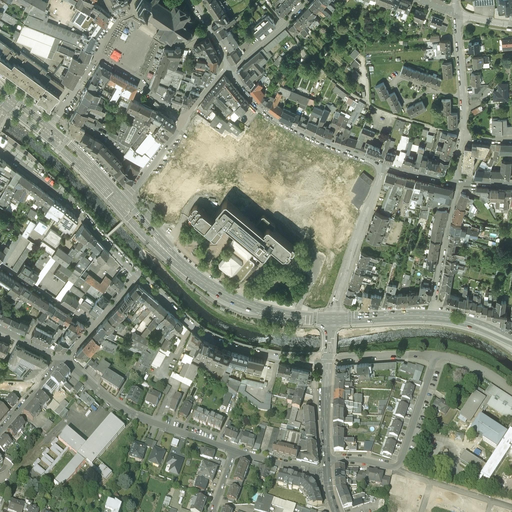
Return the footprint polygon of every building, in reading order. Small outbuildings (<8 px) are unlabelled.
[(47,3),(41,0),(28,0),(33,2),(45,9),(48,3),(47,3)] [(75,6),(64,0),(49,0),(47,3),(48,3),(45,9),(71,22),(72,19),(77,7),(75,6)] [(94,2),(88,0),(78,0),(75,6),(83,10),(89,14),(91,11),(91,10),(82,5),(83,2),(92,6),(91,7),(91,8),(92,9),(95,10),(97,11),(108,18),(109,15),(107,12),(100,6),(94,2)] [(104,0),(106,3),(110,11),(115,9),(122,6),(122,7),(130,4),(127,0),(104,0)] [(136,0),(135,3),(138,5),(136,8),(136,9),(137,9),(139,11),(138,13),(140,14),(140,15),(139,14),(139,15),(139,16),(140,16),(144,19),(145,19),(146,20),(146,19),(145,18),(147,16),(151,19),(150,20),(151,20),(152,19),(156,22),(155,23),(156,23),(157,22),(161,25),(160,25),(158,24),(156,27),(158,28),(158,29),(157,28),(157,29),(158,30),(157,30),(158,30),(157,31),(158,31),(161,33),(160,34),(161,34),(167,38),(167,39),(168,39),(167,38),(168,37),(171,39),(170,40),(171,40),(172,39),(175,39),(175,40),(176,40),(176,39),(177,37),(181,40),(185,35),(185,34),(187,36),(188,37),(188,36),(191,35),(192,36),(192,35),(193,32),(194,32),(193,31),(193,29),(194,28),(193,28),(192,28),(190,27),(191,26),(194,21),(190,18),(191,16),(192,16),(192,15),(191,15),(190,13),(190,12),(189,12),(190,11),(189,11),(189,12),(186,10),(186,9),(187,9),(187,8),(186,8),(181,4),(180,3),(180,4),(179,5),(176,3),(177,3),(176,2),(175,3),(174,2),(174,3),(175,4),(174,4),(172,3),(170,6),(172,7),(172,8),(168,5),(168,4),(167,5),(163,2),(163,1),(162,2),(159,0),(136,0)] [(217,0),(210,0),(206,3),(211,11),(222,3),(220,0),(217,0)] [(287,0),(284,0),(283,2),(282,3),(289,9),(293,5),(287,0)] [(327,3),(323,0),(314,0),(313,1),(321,8),(322,9),(324,6),(327,3)] [(323,0),(327,3),(335,10),(337,8),(331,2),(330,2),(329,1),(329,0),(323,0)] [(411,3),(404,0),(400,0),(397,7),(396,12),(402,14),(400,20),(404,22),(407,12),(408,12),(410,7),(410,6),(411,3)] [(497,0),(498,8),(498,14),(506,14),(509,14),(509,13),(511,13),(511,0),(497,0)] [(313,1),(309,6),(316,13),(319,10),(321,8),(313,1)] [(222,3),(211,11),(216,18),(225,12),(223,9),(224,8),(224,6),(222,3)] [(282,3),(281,4),(278,8),(277,7),(276,9),(277,10),(283,16),(284,14),(285,14),(289,9),(282,3)] [(316,13),(309,6),(303,12),(317,25),(320,21),(314,16),(316,13)] [(332,13),(326,7),(325,8),(324,6),(322,9),(326,12),(330,16),(332,13)] [(77,7),(72,19),(77,22),(81,14),(83,10),(77,7)] [(0,8),(0,14),(7,18),(6,20),(13,24),(17,18),(0,8)] [(89,14),(83,10),(81,14),(95,23),(97,19),(89,14)] [(426,14),(415,10),(412,18),(415,19),(414,20),(422,24),(426,14)] [(108,18),(97,11),(96,12),(94,15),(94,14),(94,13),(91,11),(89,14),(97,19),(106,25),(108,18)] [(216,18),(218,21),(212,25),(215,31),(223,25),(230,20),(225,12),(216,18)] [(317,25),(303,12),(299,17),(297,18),(305,25),(308,22),(314,28),(317,25)] [(268,15),(267,15),(252,28),(253,28),(252,29),(257,35),(258,34),(261,38),(267,32),(269,30),(270,30),(276,25),(273,21),(274,20),(269,15),(268,15)] [(230,20),(223,25),(225,28),(226,27),(227,28),(238,20),(235,16),(230,20)] [(443,21),(433,17),(430,23),(431,24),(430,26),(435,28),(436,26),(440,27),(441,24),(443,21)] [(305,25),(297,18),(294,22),(299,29),(305,35),(308,33),(303,28),(305,25)] [(77,22),(72,19),(71,22),(81,28),(82,27),(79,24),(77,22)] [(106,25),(97,19),(95,23),(90,32),(95,35),(98,37),(106,25)] [(58,26),(54,24),(53,24),(49,22),(44,20),(40,30),(60,38),(68,41),(81,46),(86,34),(83,33),(82,35),(81,35),(77,33),(72,31),(68,30),(68,29),(67,29),(67,30),(63,28),(63,27),(63,28),(58,26)] [(299,29),(294,22),(288,27),(294,33),(299,29)] [(40,30),(23,23),(20,31),(17,37),(16,39),(16,40),(33,46),(31,50),(52,58),(56,48),(56,47),(60,38),(40,30)] [(223,25),(215,31),(220,38),(222,36),(228,32),(225,28),(223,25)] [(11,34),(1,28),(0,27),(0,31),(9,36),(11,34)] [(286,29),(260,51),(267,59),(271,56),(267,52),(289,33),(286,29)] [(228,32),(222,36),(231,49),(239,44),(235,37),(233,34),(230,31),(228,32)] [(89,35),(86,34),(81,46),(92,50),(98,37),(95,35),(89,35)] [(208,37),(195,45),(193,55),(207,58),(218,57),(216,53),(214,49),(212,44),(209,38),(208,37)] [(68,41),(60,38),(56,47),(56,48),(66,52),(70,53),(87,59),(88,60),(92,50),(81,46),(80,49),(77,48),(78,47),(72,45),(71,48),(65,46),(66,43),(67,43),(68,41)] [(248,38),(239,45),(242,48),(245,45),(246,47),(249,44),(248,43),(250,41),(248,38)] [(511,39),(502,40),(503,49),(511,48),(511,39)] [(449,40),(439,41),(440,43),(432,44),(433,46),(433,49),(441,49),(450,48),(449,40)] [(479,42),(472,43),(469,43),(469,52),(479,51),(479,42)] [(46,70),(20,51),(19,53),(5,43),(0,50),(0,71),(35,97),(50,77),(45,73),(46,70)] [(181,49),(166,48),(156,71),(172,78),(176,69),(181,57),(181,49)] [(235,48),(227,54),(232,63),(241,56),(240,55),(235,48)] [(450,48),(441,49),(441,51),(439,52),(439,56),(439,57),(442,56),(442,57),(451,56),(450,48)] [(114,49),(110,57),(117,60),(121,53),(114,49)] [(355,49),(350,54),(355,59),(360,53),(355,49)] [(260,51),(238,69),(238,71),(244,80),(250,75),(246,69),(253,64),(257,69),(260,73),(263,69),(265,67),(262,64),(267,59),(260,51)] [(87,59),(70,53),(66,52),(62,64),(80,71),(87,59)] [(280,54),(274,61),(278,65),(284,58),(280,54)] [(479,57),(473,58),(473,62),(474,68),(481,67),(481,63),(489,63),(489,60),(489,57),(484,57),(480,57),(479,57)] [(219,58),(209,58),(209,62),(208,65),(210,65),(218,69),(220,63),(220,60),(219,58)] [(304,64),(293,58),(292,59),(290,63),(301,69),(304,64)] [(355,60),(350,65),(355,70),(360,64),(355,60)] [(62,64),(60,63),(53,73),(72,87),(80,71),(62,64)] [(218,69),(210,65),(208,65),(207,65),(197,63),(197,66),(206,67),(207,67),(206,70),(215,73),(218,69)] [(451,63),(442,63),(443,77),(452,77),(451,63)] [(99,64),(98,66),(97,67),(90,80),(96,83),(98,79),(102,82),(102,81),(102,80),(105,81),(111,71),(102,66),(102,65),(100,64),(99,64)] [(416,71),(403,66),(400,74),(412,79),(413,78),(416,71)] [(176,69),(172,78),(169,85),(172,86),(171,88),(175,89),(177,89),(177,88),(178,88),(182,78),(184,72),(176,69)] [(215,73),(206,70),(204,73),(203,72),(203,71),(195,69),(194,72),(212,78),(215,73)] [(361,75),(355,70),(352,74),(357,79),(361,75)] [(429,75),(416,70),(416,71),(413,78),(425,83),(426,82),(429,75)] [(111,71),(105,81),(104,83),(105,85),(107,86),(108,84),(110,81),(111,82),(115,74),(111,71)] [(172,78),(156,71),(151,85),(165,94),(169,85),(172,78)] [(194,72),(193,72),(191,78),(196,80),(199,81),(198,81),(205,83),(205,84),(207,85),(208,82),(212,78),(194,72)] [(479,73),(471,74),(472,85),(480,85),(479,73)] [(126,80),(115,74),(111,82),(110,81),(108,84),(114,88),(111,93),(116,96),(122,86),(126,80)] [(224,74),(212,89),(217,93),(223,88),(224,87),(230,81),(224,74)] [(442,79),(429,74),(429,75),(426,82),(438,88),(442,79)] [(244,80),(243,81),(246,85),(247,84),(252,79),(253,78),(250,75),(244,80)] [(50,77),(35,97),(49,107),(64,87),(50,77)] [(252,79),(247,84),(246,85),(248,88),(254,82),(252,79)] [(96,83),(90,80),(87,87),(99,93),(101,88),(102,86),(99,85),(99,86),(95,84),(96,83)] [(136,85),(126,80),(122,86),(116,96),(120,98),(124,92),(123,91),(124,88),(127,89),(126,93),(132,95),(136,85)] [(193,83),(188,81),(188,84),(186,88),(182,103),(188,105),(191,104),(199,93),(191,90),(193,83)] [(230,81),(224,87),(227,90),(230,93),(236,87),(230,81)] [(259,82),(251,91),(260,102),(263,96),(261,93),(262,91),(259,88),(262,85),(259,82)] [(383,82),(375,86),(381,98),(386,96),(394,110),(402,106),(394,91),(390,93),(383,82)] [(172,86),(169,85),(165,94),(164,96),(171,99),(175,89),(171,88),(172,86)] [(275,97),(274,101),(273,100),(273,101),(277,104),(282,92),(287,94),(285,97),(287,98),(288,98),(289,95),(291,89),(281,85),(278,90),(275,97)] [(347,93),(335,85),(333,89),(344,98),(347,93)] [(480,85),(472,85),(473,94),(481,93),(488,85),(480,86),(480,85)] [(507,85),(498,85),(498,89),(498,90),(497,90),(497,91),(497,94),(493,94),(494,99),(499,98),(499,100),(507,100),(507,93),(508,93),(507,85)] [(99,93),(87,87),(84,92),(96,99),(97,96),(99,93)] [(177,89),(175,89),(171,99),(182,103),(186,88),(182,87),(180,95),(178,95),(180,90),(177,89)] [(236,87),(230,93),(235,99),(241,94),(236,87)] [(263,96),(260,102),(264,106),(268,99),(266,98),(270,90),(267,88),(263,96)] [(212,89),(204,99),(211,105),(215,101),(213,99),(214,98),(225,108),(228,105),(217,93),(212,89)] [(310,97),(291,89),(289,95),(301,101),(299,106),(303,108),(305,109),(310,97)] [(111,93),(106,90),(104,96),(113,100),(116,96),(111,93)] [(96,99),(84,92),(81,98),(89,102),(91,104),(101,108),(103,104),(102,104),(101,105),(97,103),(96,103),(94,103),(96,99)] [(245,98),(241,94),(235,99),(230,93),(227,95),(230,98),(227,99),(225,101),(226,103),(229,101),(231,103),(233,102),(236,106),(245,98)] [(275,97),(270,95),(268,99),(264,106),(268,109),(273,101),(273,100),(274,101),(275,97)] [(120,98),(116,96),(113,100),(124,106),(127,102),(120,98)] [(139,101),(130,97),(126,107),(134,111),(136,108),(139,101)] [(89,102),(81,98),(76,108),(88,115),(89,115),(91,117),(96,119),(100,121),(104,110),(102,109),(101,108),(91,104),(89,102)] [(245,98),(233,110),(230,113),(231,115),(236,109),(241,114),(247,108),(247,107),(250,104),(245,98)] [(211,105),(204,99),(202,102),(207,107),(210,107),(211,105)] [(451,99),(441,99),(442,113),(448,113),(448,127),(457,127),(457,113),(451,113),(451,99)] [(347,121),(347,122),(353,124),(365,104),(359,100),(358,102),(355,107),(348,119),(347,121)] [(422,100),(407,108),(411,116),(426,108),(422,100)] [(139,101),(136,108),(134,111),(131,115),(128,122),(139,127),(141,126),(143,121),(144,122),(147,117),(146,116),(151,107),(141,103),(139,101)] [(233,102),(231,103),(229,101),(226,103),(228,105),(233,109),(236,106),(233,102)] [(277,104),(273,101),(268,109),(279,117),(283,108),(277,104)] [(111,106),(103,102),(103,104),(101,108),(102,109),(104,110),(108,112),(111,106)] [(207,107),(202,102),(197,107),(208,115),(213,109),(211,107),(210,107),(207,107)] [(233,109),(228,105),(225,108),(221,111),(227,116),(230,113),(233,110),(233,109)] [(324,110),(314,105),(312,111),(316,112),(321,115),(324,110)] [(480,106),(471,111),(473,116),(482,111),(480,106)] [(144,122),(143,121),(141,126),(139,127),(137,131),(140,133),(144,128),(147,124),(150,119),(151,117),(155,110),(151,107),(146,116),(147,117),(144,122)] [(296,113),(283,107),(283,108),(279,117),(291,123),(292,121),(296,113)] [(321,115),(320,118),(324,120),(329,110),(324,107),(324,110),(321,115)] [(88,115),(76,108),(73,113),(83,117),(83,116),(95,121),(96,119),(91,117),(89,115),(88,115)] [(301,110),(297,109),(296,113),(292,121),(297,123),(299,119),(298,118),(301,110)] [(144,128),(140,133),(132,143),(136,146),(149,131),(151,132),(157,123),(163,114),(155,110),(151,117),(150,119),(147,124),(144,128)] [(312,111),(307,121),(310,123),(314,115),(316,112),(312,111)] [(303,112),(300,120),(299,119),(297,123),(296,125),(304,129),(307,122),(304,120),(305,118),(305,117),(306,113),(303,112)] [(83,117),(73,113),(70,118),(76,121),(85,123),(86,124),(95,128),(102,131),(104,127),(94,123),(95,121),(83,116),(83,117)] [(218,113),(211,123),(223,131),(226,127),(231,131),(232,130),(238,134),(242,128),(229,119),(228,121),(218,113)] [(157,123),(151,132),(158,137),(158,136),(162,139),(161,138),(163,135),(164,136),(167,133),(166,132),(171,125),(172,122),(170,121),(170,119),(170,118),(163,114),(157,123)] [(85,123),(76,121),(70,118),(70,119),(69,122),(69,126),(70,129),(72,131),(79,137),(83,130),(86,124),(85,123)] [(317,126),(314,134),(325,139),(328,130),(329,129),(325,128),(326,126),(324,125),(323,127),(321,126),(324,120),(320,118),(317,126)] [(125,121),(122,119),(120,125),(125,128),(128,123),(125,121)] [(343,120),(339,128),(343,130),(345,126),(347,122),(347,121),(348,119),(347,119),(345,121),(343,120)] [(396,119),(394,128),(398,129),(399,127),(400,127),(399,132),(402,133),(405,121),(396,119)] [(507,120),(492,120),(492,126),(494,126),(494,127),(495,127),(495,134),(499,134),(498,132),(507,132),(507,126),(507,120)] [(310,123),(307,121),(307,122),(304,129),(314,134),(317,126),(314,125),(310,123)] [(116,137),(105,132),(101,140),(121,161),(126,156),(123,155),(130,145),(132,143),(140,133),(137,131),(139,127),(128,122),(128,123),(125,128),(124,131),(119,129),(118,133),(116,137)] [(95,128),(86,124),(83,130),(101,139),(105,132),(102,131),(95,128)] [(350,128),(345,126),(343,130),(341,137),(340,144),(354,149),(357,142),(353,141),(354,139),(350,138),(350,139),(347,138),(350,128)] [(357,142),(354,149),(358,150),(362,152),(364,147),(361,146),(365,136),(365,135),(373,137),(375,132),(363,127),(358,140),(357,142)] [(428,130),(423,128),(419,143),(424,145),(426,140),(428,133),(428,130)] [(101,139),(83,130),(79,137),(94,151),(101,139)] [(333,132),(328,130),(325,139),(330,141),(333,132)] [(151,132),(149,131),(136,146),(134,149),(141,154),(144,151),(157,137),(157,138),(158,137),(151,132)] [(399,142),(397,148),(401,149),(406,150),(406,147),(409,139),(409,136),(401,134),(399,142)] [(157,137),(144,151),(150,156),(162,140),(162,139),(158,136),(158,137),(157,138),(157,137)] [(382,154),(378,152),(376,157),(384,160),(386,152),(387,152),(388,148),(391,138),(387,136),(382,154)] [(455,140),(440,136),(439,139),(442,141),(443,140),(445,140),(444,143),(453,146),(455,140)] [(121,161),(101,140),(94,151),(112,169),(118,163),(121,161)] [(379,148),(366,143),(364,147),(362,152),(376,157),(378,152),(379,148)] [(453,146),(444,143),(442,147),(440,146),(441,145),(438,144),(436,148),(451,152),(453,146)] [(468,147),(464,147),(464,148),(462,169),(461,170),(466,171),(470,173),(472,169),(475,154),(482,155),(484,156),(487,151),(490,145),(488,145),(476,143),(476,144),(469,143),(468,147)] [(511,143),(501,144),(500,148),(499,153),(511,153),(511,143)] [(417,158),(415,160),(415,161),(413,167),(418,169),(420,160),(421,156),(424,146),(418,144),(417,150),(419,150),(417,158)] [(484,156),(480,163),(483,164),(491,149),(493,150),(493,149),(496,144),(490,144),(490,145),(487,151),(484,156)] [(141,154),(134,149),(130,145),(123,155),(126,156),(143,165),(150,156),(144,151),(141,154)] [(391,148),(388,148),(387,152),(386,152),(384,160),(392,162),(396,153),(390,151),(391,148)] [(451,152),(436,148),(435,151),(438,152),(439,151),(441,152),(440,155),(449,158),(451,152)] [(398,157),(396,162),(402,164),(405,151),(406,150),(401,149),(399,154),(398,157)] [(410,152),(405,151),(402,164),(413,167),(415,161),(412,161),(413,156),(407,155),(409,153),(410,152)] [(10,166),(0,157),(0,162),(9,167),(10,166)] [(431,158),(429,158),(428,162),(426,169),(434,171),(436,161),(431,160),(431,158)] [(436,161),(434,171),(443,173),(445,172),(448,161),(439,158),(438,161),(436,161)] [(426,161),(420,160),(418,169),(426,170),(426,169),(428,162),(426,161)] [(118,163),(112,169),(124,182),(125,181),(128,183),(131,180),(132,180),(134,177),(126,172),(126,171),(124,170),(118,163)] [(478,166),(476,170),(476,171),(475,178),(482,178),(483,169),(484,168),(482,167),(483,164),(480,163),(478,166)] [(139,169),(131,164),(126,171),(126,172),(134,177),(139,169)] [(16,170),(10,166),(9,167),(9,168),(7,172),(11,174),(12,175),(16,170)] [(487,170),(483,169),(482,178),(490,179),(490,170),(491,169),(491,167),(488,166),(487,170)] [(501,171),(490,170),(490,179),(504,179),(506,168),(501,167),(501,171)] [(32,182),(16,170),(12,175),(4,189),(22,200),(24,201),(27,197),(24,196),(26,191),(27,190),(32,182)] [(373,180),(363,172),(360,176),(370,184),(373,180)] [(396,175),(387,172),(383,182),(390,184),(389,186),(392,187),(396,175)] [(4,176),(1,174),(0,176),(0,179),(1,180),(6,183),(8,178),(4,176)] [(392,187),(387,200),(392,202),(395,193),(398,184),(404,186),(406,178),(396,175),(392,187)] [(415,180),(406,178),(404,186),(407,186),(404,199),(403,203),(408,204),(410,198),(415,180)] [(416,203),(421,181),(416,180),(411,198),(410,198),(408,204),(407,210),(406,216),(408,217),(409,211),(414,212),(416,203)] [(428,183),(421,181),(416,203),(420,204),(420,202),(422,202),(423,198),(421,198),(422,197),(421,196),(422,192),(422,190),(424,191),(425,193),(427,193),(428,183)] [(32,182),(27,190),(32,194),(37,186),(32,182)] [(435,185),(428,183),(427,193),(429,193),(428,199),(427,204),(426,203),(426,205),(425,212),(428,213),(429,207),(430,204),(431,200),(432,200),(432,198),(435,185)] [(453,189),(435,185),(432,198),(436,199),(443,201),(443,204),(449,206),(452,196),(453,189)] [(42,190),(37,186),(32,194),(35,196),(37,197),(42,190)] [(488,188),(476,188),(475,192),(479,192),(478,194),(480,194),(480,192),(483,193),(483,196),(487,196),(488,189),(488,188)] [(22,200),(4,189),(0,196),(0,198),(8,204),(9,203),(10,204),(11,202),(13,203),(15,201),(18,203),(19,201),(20,202),(22,200)] [(497,190),(490,190),(490,189),(488,189),(487,196),(489,199),(496,200),(495,210),(501,211),(501,207),(503,207),(503,206),(503,201),(504,198),(504,197),(504,190),(497,190)] [(34,201),(31,205),(31,206),(33,207),(32,208),(36,211),(37,209),(42,201),(48,194),(42,190),(37,197),(34,201)] [(401,195),(395,193),(392,202),(399,204),(401,195)] [(48,194),(42,201),(45,203),(42,208),(45,210),(53,198),(48,194)] [(468,197),(460,194),(456,206),(464,209),(466,204),(468,205),(469,203),(471,204),(473,199),(468,197)] [(8,204),(0,198),(0,206),(5,209),(8,204)] [(65,207),(53,198),(45,210),(44,211),(53,216),(54,215),(58,217),(65,207)] [(240,211),(227,200),(225,201),(224,202),(217,210),(217,212),(213,218),(197,205),(195,205),(193,208),(194,209),(193,211),(191,210),(189,213),(189,215),(214,236),(217,235),(222,229),(222,227),(225,223),(233,229),(244,238),(242,240),(236,236),(235,236),(230,242),(230,244),(235,248),(233,251),(232,250),(228,251),(219,262),(219,266),(230,274),(234,274),(236,275),(235,276),(240,280),(242,279),(243,277),(255,263),(255,261),(249,257),(254,252),(254,250),(256,250),(257,248),(263,253),(265,253),(270,247),(270,245),(271,243),(287,256),(289,256),(291,253),(290,252),(292,250),(293,251),(295,248),(295,246),(273,228),(275,226),(275,224),(264,215),(262,215),(256,224),(240,211)] [(31,206),(27,214),(33,217),(36,211),(32,208),(33,207),(31,206)] [(464,209),(456,206),(455,209),(454,209),(453,211),(454,212),(453,214),(462,217),(464,209)] [(75,215),(65,207),(58,217),(56,220),(59,223),(58,224),(59,225),(65,229),(66,227),(70,230),(78,218),(74,215),(75,215)] [(391,210),(384,207),(382,214),(389,216),(391,210)] [(447,211),(437,209),(435,216),(446,218),(447,217),(447,215),(446,214),(447,211)] [(377,212),(376,212),(371,224),(390,231),(395,218),(389,216),(382,214),(377,212)] [(462,217),(453,214),(453,216),(452,216),(451,219),(452,219),(452,221),(460,223),(462,217)] [(435,216),(434,222),(444,224),(445,224),(445,222),(445,221),(445,218),(446,218),(435,216)] [(404,222),(395,218),(390,231),(400,235),(404,222)] [(47,225),(39,219),(33,228),(42,233),(47,225)] [(30,221),(23,232),(24,232),(22,235),(26,238),(33,228),(36,224),(33,222),(30,221)] [(434,222),(433,222),(432,229),(433,229),(433,230),(442,231),(443,231),(443,229),(443,228),(443,224),(444,224),(434,222)] [(83,224),(75,235),(78,236),(77,237),(79,238),(82,239),(81,240),(80,240),(75,246),(78,248),(79,247),(90,232),(83,224)] [(390,231),(371,224),(366,237),(385,244),(390,231)] [(458,226),(450,224),(449,230),(451,231),(456,232),(457,229),(458,226)] [(470,232),(457,229),(456,232),(455,233),(469,236),(476,237),(478,228),(472,226),(470,232)] [(50,229),(45,236),(56,243),(60,236),(50,229)] [(442,231),(433,230),(433,229),(432,229),(429,229),(428,234),(432,235),(431,239),(440,241),(442,231)] [(400,235),(390,231),(385,244),(396,248),(400,235)] [(469,236),(455,233),(456,232),(451,231),(450,236),(459,238),(464,240),(468,240),(469,236)] [(9,246),(8,247),(5,252),(0,260),(0,261),(4,264),(22,235),(17,232),(9,246)] [(90,232),(79,247),(82,250),(87,243),(85,242),(86,241),(91,247),(97,239),(90,232)] [(459,238),(450,236),(449,241),(455,243),(463,244),(463,242),(464,240),(459,238)] [(91,247),(90,247),(96,251),(95,253),(93,252),(88,258),(91,260),(103,246),(97,239),(91,247)] [(431,239),(427,256),(437,258),(440,241),(431,239)] [(455,243),(449,241),(447,250),(454,251),(454,249),(456,249),(456,246),(455,246),(455,243)] [(98,258),(96,260),(100,263),(101,261),(102,261),(109,252),(103,246),(96,255),(98,258)] [(27,247),(12,269),(17,272),(23,263),(31,250),(27,247)] [(67,253),(57,247),(51,255),(51,256),(61,262),(66,265),(72,257),(67,253)] [(82,250),(79,247),(78,248),(76,251),(74,253),(81,260),(84,256),(86,253),(82,250)] [(71,248),(67,253),(72,257),(74,253),(76,251),(73,249),(71,248)] [(257,248),(256,250),(254,250),(254,252),(249,257),(255,261),(255,263),(256,262),(263,253),(257,248)] [(31,269),(35,272),(36,270),(38,270),(49,254),(44,250),(31,269)] [(454,251),(447,250),(446,257),(456,259),(457,259),(458,255),(460,255),(460,256),(464,257),(465,253),(454,251)] [(376,256),(361,252),(359,258),(368,261),(370,257),(371,258),(370,258),(374,260),(376,256)] [(38,274),(32,282),(37,285),(56,259),(51,256),(38,274)] [(81,260),(77,265),(83,270),(90,261),(84,256),(81,260)] [(437,258),(427,256),(426,267),(427,267),(428,267),(435,268),(437,258)] [(456,259),(446,257),(445,263),(458,266),(458,264),(459,263),(455,262),(456,259)] [(368,261),(359,258),(357,264),(372,268),(373,265),(369,263),(368,264),(367,264),(368,261)] [(66,265),(61,262),(54,274),(64,281),(67,278),(73,270),(66,265)] [(255,263),(243,277),(246,279),(247,279),(258,265),(258,264),(256,262),(255,263)] [(31,269),(23,263),(17,272),(25,278),(31,269)] [(458,266),(445,263),(444,270),(453,272),(454,269),(458,270),(458,269),(458,267),(458,266)] [(372,268),(357,264),(355,269),(364,272),(366,269),(367,269),(366,270),(370,271),(372,268)] [(83,270),(77,265),(73,270),(79,275),(83,270)] [(435,268),(428,267),(427,276),(433,277),(435,268)] [(31,269),(25,278),(32,282),(38,274),(35,272),(31,269)] [(364,272),(355,269),(353,276),(364,279),(366,280),(370,281),(371,277),(365,275),(363,275),(364,272)] [(79,275),(73,270),(67,278),(69,279),(56,297),(61,301),(66,293),(69,290),(72,285),(79,275)] [(89,274),(83,270),(79,275),(86,279),(87,280),(91,275),(89,274)] [(453,272),(444,270),(442,281),(451,283),(453,272)] [(0,281),(9,287),(13,280),(7,276),(5,274),(0,271),(0,281)] [(79,275),(72,285),(78,289),(79,289),(86,279),(79,275)] [(100,282),(91,275),(87,280),(92,283),(97,287),(100,282)] [(106,275),(100,282),(107,287),(110,283),(112,280),(106,275)] [(112,280),(110,283),(117,289),(124,282),(116,275),(112,280)] [(353,276),(352,275),(350,281),(359,284),(360,280),(364,281),(364,279),(353,276)] [(9,287),(7,290),(12,293),(11,295),(14,297),(23,286),(13,280),(9,287)] [(451,283),(442,281),(441,289),(446,290),(446,293),(443,302),(457,306),(459,297),(449,294),(450,287),(451,283)] [(107,287),(100,282),(97,287),(100,289),(103,291),(107,287)] [(424,282),(423,285),(420,285),(419,292),(419,294),(419,302),(429,300),(431,289),(430,288),(430,287),(428,287),(429,283),(424,282)] [(97,287),(92,283),(87,290),(95,296),(97,293),(100,289),(97,287)] [(107,287),(103,291),(102,293),(109,299),(117,289),(110,283),(107,287)] [(386,292),(383,303),(387,304),(392,285),(388,284),(386,292)] [(392,285),(387,304),(389,305),(390,303),(395,304),(398,295),(393,294),(393,293),(394,293),(396,285),(392,284),(392,285)] [(78,289),(72,285),(69,290),(75,294),(78,289)] [(136,285),(117,306),(123,312),(128,306),(142,288),(138,285),(136,285)] [(31,291),(23,286),(14,297),(19,300),(23,302),(26,298),(31,291)] [(462,297),(459,297),(457,306),(464,309),(464,308),(466,296),(467,287),(464,287),(462,296),(462,297)] [(142,288),(128,306),(130,309),(139,299),(138,298),(139,297),(142,300),(147,293),(142,288)] [(352,289),(348,288),(346,294),(353,297),(354,297),(354,294),(353,294),(354,290),(352,289)] [(79,289),(78,289),(75,294),(81,297),(83,294),(84,293),(79,289)] [(109,299),(102,293),(103,291),(100,289),(97,293),(99,294),(97,297),(98,298),(96,300),(103,305),(109,299)] [(49,302),(31,291),(26,298),(33,303),(34,302),(39,305),(38,306),(44,309),(44,310),(49,302)] [(368,294),(363,292),(362,296),(362,302),(362,305),(368,307),(372,296),(368,295),(368,294)] [(401,292),(398,292),(398,294),(398,295),(395,304),(408,303),(407,294),(402,294),(402,293),(401,292)] [(419,292),(407,293),(407,294),(408,303),(419,302),(419,294),(419,292)] [(78,301),(66,293),(61,301),(73,308),(75,305),(77,302),(78,301)] [(147,293),(142,300),(145,302),(144,303),(139,309),(140,310),(141,308),(142,310),(153,297),(147,293)] [(96,300),(93,304),(92,303),(93,302),(93,301),(83,294),(81,297),(83,299),(84,299),(99,310),(103,305),(96,300)] [(353,297),(346,294),(344,301),(353,303),(353,301),(352,300),(353,297)] [(374,295),(372,294),(372,296),(368,307),(371,307),(372,305),(377,306),(378,306),(381,296),(376,295),(376,294),(375,294),(374,295)] [(469,296),(466,296),(464,308),(475,310),(475,311),(477,296),(477,294),(474,294),(473,298),(474,299),(474,300),(468,299),(469,296)] [(153,297),(142,310),(144,311),(143,313),(144,314),(149,307),(150,306),(152,308),(158,301),(153,297)] [(99,310),(84,299),(83,299),(81,302),(88,307),(89,306),(90,305),(91,306),(88,309),(91,311),(96,314),(99,310)] [(501,300),(497,299),(496,305),(497,305),(497,307),(493,306),(493,307),(492,317),(492,318),(493,319),(496,319),(497,318),(499,319),(501,300)] [(19,300),(14,306),(18,309),(23,302),(19,300)] [(152,308),(151,310),(159,316),(158,316),(157,316),(156,318),(155,317),(141,335),(145,337),(155,325),(167,310),(158,301),(152,308)] [(54,306),(49,302),(44,310),(47,312),(50,314),(54,306)] [(80,304),(77,302),(75,305),(89,314),(91,311),(88,309),(80,304)] [(123,312),(117,306),(111,313),(118,318),(120,317),(122,318),(124,316),(124,317),(125,317),(126,315),(126,314),(123,312)] [(66,314),(55,307),(51,314),(56,318),(56,320),(57,320),(58,319),(59,320),(61,321),(66,314)] [(133,316),(131,319),(134,321),(142,310),(141,308),(140,310),(139,309),(133,316)] [(44,309),(37,317),(42,320),(46,315),(47,312),(44,310),(44,309)] [(142,310),(134,321),(137,323),(140,319),(141,320),(141,319),(142,319),(146,314),(144,314),(143,313),(144,311),(142,310)] [(167,310),(155,325),(158,327),(162,322),(162,320),(164,320),(166,322),(172,314),(167,310)] [(12,316),(3,312),(2,315),(0,318),(0,320),(7,324),(12,316)] [(111,313),(107,318),(114,324),(115,323),(125,328),(126,325),(119,321),(118,321),(118,322),(116,321),(118,318),(111,313)] [(58,325),(58,326),(60,327),(63,322),(65,324),(65,325),(66,325),(71,317),(66,314),(61,321),(58,325)] [(172,314),(166,322),(167,323),(168,323),(168,325),(167,325),(164,328),(167,330),(177,318),(172,314)] [(12,316),(7,324),(16,328),(20,320),(16,318),(12,316)] [(107,318),(101,325),(108,331),(112,326),(126,333),(128,329),(125,328),(115,323),(114,324),(107,318)] [(167,330),(163,336),(166,337),(169,338),(170,337),(169,336),(173,331),(173,330),(172,329),(173,329),(175,329),(177,331),(178,330),(182,324),(177,318),(167,330)] [(29,323),(20,319),(20,320),(16,328),(25,333),(29,323)] [(58,325),(48,319),(46,322),(56,329),(58,326),(58,325)] [(84,325),(77,321),(75,324),(70,321),(68,324),(80,332),(84,327),(84,325)] [(80,332),(68,324),(68,326),(70,327),(67,332),(75,337),(80,332)] [(182,324),(178,330),(182,334),(187,328),(182,324)] [(108,331),(101,325),(96,330),(103,336),(108,331)] [(52,335),(47,343),(54,347),(57,342),(54,340),(60,331),(63,333),(64,333),(65,331),(64,331),(65,330),(60,327),(58,326),(56,329),(52,335)] [(52,335),(36,327),(31,336),(47,343),(52,335)] [(103,336),(96,330),(92,335),(99,342),(102,338),(103,336)] [(67,332),(65,331),(64,333),(63,333),(62,335),(59,340),(59,341),(68,345),(75,337),(67,332)] [(147,339),(133,332),(129,340),(143,347),(147,339)] [(192,332),(187,342),(188,343),(187,347),(191,348),(192,349),(189,354),(185,353),(182,360),(186,362),(180,374),(184,376),(190,363),(194,352),(195,352),(201,338),(200,338),(192,332)] [(92,335),(83,344),(91,351),(97,345),(98,346),(101,343),(99,342),(92,335)] [(177,345),(181,339),(176,336),(172,342),(177,345)] [(161,347),(158,351),(166,355),(168,356),(171,352),(166,349),(171,340),(169,338),(166,337),(162,344),(161,347)] [(116,345),(102,338),(99,342),(101,343),(104,344),(114,349),(116,345)] [(208,343),(201,338),(195,352),(203,356),(203,355),(208,343)] [(140,353),(137,359),(142,362),(139,368),(144,371),(143,373),(142,373),(138,379),(141,381),(151,364),(152,362),(158,351),(161,347),(147,339),(143,347),(140,353)] [(0,340),(0,353),(4,355),(9,345),(0,341),(0,340)] [(68,345),(59,341),(59,340),(58,340),(57,342),(54,347),(62,352),(68,345)] [(143,347),(129,340),(126,347),(140,353),(143,347)] [(232,352),(210,344),(208,343),(203,355),(210,357),(211,358),(227,364),(232,352)] [(114,349),(104,344),(102,349),(113,354),(115,349),(114,349)] [(39,357),(24,349),(24,348),(22,347),(21,348),(16,345),(6,364),(12,369),(14,369),(20,362),(20,361),(27,364),(27,365),(25,373),(24,373),(20,377),(22,379),(38,379),(48,367),(47,361),(42,358),(42,357),(40,356),(39,357)] [(89,352),(82,346),(76,353),(76,354),(81,359),(82,358),(82,357),(84,355),(85,356),(89,352)] [(158,351),(152,362),(157,365),(159,367),(166,355),(158,351)] [(239,354),(232,352),(227,364),(225,369),(230,372),(232,365),(232,363),(233,363),(234,363),(234,364),(236,365),(236,364),(239,354)] [(249,357),(239,354),(236,364),(246,366),(249,357)] [(264,360),(249,357),(246,366),(245,369),(261,373),(264,360)] [(227,364),(211,358),(208,362),(205,361),(204,363),(204,364),(204,365),(205,366),(208,368),(206,372),(220,382),(225,369),(227,364)] [(91,360),(87,365),(92,369),(96,364),(91,360)] [(396,361),(368,363),(369,369),(396,367),(396,361)] [(111,368),(103,363),(100,368),(97,373),(104,378),(108,372),(111,368)] [(199,367),(190,363),(184,376),(193,380),(199,367)] [(281,363),(281,364),(279,363),(276,374),(281,376),(281,373),(283,373),(286,364),(281,363)] [(368,363),(357,364),(357,370),(360,370),(361,375),(370,376),(369,369),(368,363)] [(417,368),(403,363),(400,371),(405,373),(406,371),(415,374),(413,380),(413,381),(418,382),(423,368),(418,367),(417,368)] [(100,368),(96,364),(92,369),(97,373),(100,368)] [(290,365),(286,364),(283,373),(286,374),(285,377),(289,378),(292,367),(290,366),(290,365)] [(346,365),(340,365),(340,366),(337,366),(335,367),(335,373),(349,374),(350,370),(352,370),(352,368),(352,364),(346,365)] [(309,370),(292,367),(289,378),(289,380),(296,381),(297,378),(300,379),(299,381),(307,382),(311,382),(311,377),(308,376),(308,374),(309,370)] [(71,375),(63,368),(56,375),(64,382),(66,379),(68,381),(70,379),(68,377),(71,375)] [(230,372),(225,369),(220,382),(227,387),(237,394),(241,382),(231,379),(228,378),(230,372)] [(180,374),(173,371),(171,376),(181,381),(184,376),(180,374)] [(108,372),(104,378),(102,381),(119,392),(125,383),(108,372)] [(64,382),(56,375),(51,381),(59,388),(62,385),(70,392),(72,389),(64,382)] [(193,380),(184,376),(181,381),(190,386),(193,380)] [(264,384),(242,378),(237,394),(240,396),(259,410),(270,412),(271,395),(266,394),(264,405),(260,404),(261,404),(244,392),(246,386),(263,389),(263,387),(266,388),(267,382),(264,382),(264,384)] [(59,388),(51,381),(45,388),(51,394),(55,390),(58,391),(57,391),(58,391),(59,388)] [(150,386),(142,381),(140,385),(148,390),(150,386)] [(307,382),(299,381),(296,392),(304,393),(307,382)] [(79,382),(73,389),(77,393),(83,386),(79,382)] [(27,391),(20,385),(10,396),(18,402),(27,391)] [(166,385),(162,393),(167,395),(171,387),(166,385)] [(414,388),(406,385),(404,392),(412,395),(414,388)] [(511,422),(505,433),(480,416),(474,426),(470,432),(497,450),(478,480),(480,481),(484,476),(490,480),(511,446),(511,400),(490,386),(485,393),(492,398),(487,405),(511,421),(511,422)] [(133,388),(128,398),(129,398),(128,401),(137,405),(142,395),(137,393),(138,391),(133,388)] [(478,389),(476,393),(475,392),(459,415),(470,422),(473,424),(472,425),(474,426),(480,416),(487,405),(492,398),(485,393),(478,389)] [(161,395),(151,391),(146,403),(150,405),(150,404),(156,406),(156,407),(161,395)] [(227,392),(220,405),(226,408),(232,394),(227,392)] [(304,393),(296,392),(294,400),(302,402),(304,393)] [(404,392),(402,398),(410,401),(412,395),(404,392)] [(50,401),(40,393),(34,401),(43,409),(47,405),(45,404),(49,401),(50,402),(50,401)] [(80,399),(90,407),(95,401),(85,393),(80,399)] [(182,396),(176,394),(169,410),(170,410),(175,412),(174,413),(175,413),(182,396)] [(350,394),(335,394),(334,404),(353,405),(353,396),(353,395),(350,394)] [(10,396),(8,396),(5,399),(6,400),(4,402),(12,409),(18,402),(10,396)] [(362,396),(353,396),(353,405),(361,405),(362,396)] [(292,399),(288,398),(288,399),(287,402),(293,404),(292,407),(298,409),(300,409),(302,402),(294,400),(292,399)] [(194,401),(187,399),(185,404),(185,403),(180,415),(184,417),(183,418),(186,419),(186,418),(187,418),(191,409),(192,407),(192,406),(194,401)] [(436,399),(431,406),(435,409),(437,406),(440,401),(436,399)] [(64,400),(60,405),(61,406),(61,405),(65,409),(69,404),(64,400)] [(451,406),(441,400),(440,401),(437,406),(442,409),(440,412),(445,415),(451,406)] [(34,401),(23,413),(32,422),(36,417),(37,418),(41,412),(43,409),(34,401)] [(353,405),(334,404),(334,411),(344,411),(353,412),(353,415),(361,416),(362,405),(361,405),(353,405)] [(400,404),(398,410),(406,413),(408,407),(400,404)] [(61,406),(55,412),(59,416),(65,409),(61,405),(61,406)] [(289,421),(287,426),(293,428),(299,429),(300,423),(295,422),(298,409),(292,407),(291,411),(289,421)] [(314,411),(304,409),(305,426),(306,426),(315,425),(314,411)] [(216,417),(211,415),(211,416),(207,414),(206,414),(201,412),(202,412),(197,410),(193,419),(206,426),(207,424),(220,431),(225,421),(221,419),(216,417)] [(406,413),(398,410),(395,417),(396,417),(403,419),(404,419),(406,413)] [(344,411),(334,411),(333,425),(347,426),(374,427),(374,423),(372,423),(358,423),(358,422),(346,421),(346,423),(344,423),(344,411)] [(18,419),(12,425),(20,431),(22,428),(25,425),(18,419)] [(48,420),(41,429),(46,433),(53,424),(48,420)] [(394,422),(391,429),(400,431),(402,425),(394,422)] [(20,431),(12,425),(7,431),(14,437),(17,434),(20,431)] [(253,448),(253,450),(258,451),(266,426),(260,425),(253,448)] [(239,432),(229,428),(225,436),(235,441),(239,433),(239,432)] [(274,429),(267,453),(272,455),(279,430),(274,429)] [(400,431),(391,429),(389,435),(390,435),(397,438),(400,438),(400,437),(398,436),(400,431)] [(239,433),(235,441),(234,443),(237,445),(239,440),(242,433),(242,431),(240,430),(239,432),(239,433)] [(279,430),(272,455),(279,456),(286,432),(279,430)] [(292,433),(286,432),(279,456),(296,461),(298,454),(298,453),(299,452),(297,452),(300,441),(296,440),(297,435),(292,433)] [(341,432),(333,432),(334,441),(343,441),(344,432),(341,432)] [(250,435),(244,433),(242,441),(241,443),(248,445),(248,447),(253,448),(256,437),(250,435)] [(3,436),(0,439),(0,449),(2,452),(8,445),(9,447),(12,443),(3,436)] [(154,442),(147,439),(145,446),(146,447),(151,449),(154,442)] [(179,441),(173,439),(171,445),(177,447),(179,441)] [(300,441),(297,452),(299,452),(298,453),(307,452),(308,456),(308,457),(318,456),(317,445),(308,443),(303,442),(300,441)] [(343,441),(334,441),(334,451),(344,452),(343,449),(344,449),(345,448),(345,447),(344,446),(343,446),(343,444),(345,444),(345,445),(349,445),(355,445),(356,442),(343,441)] [(395,444),(387,441),(385,447),(393,450),(396,444),(395,444)] [(371,442),(364,442),(364,452),(370,453),(374,442),(371,442)] [(145,446),(134,443),(129,457),(142,461),(146,447),(145,446)] [(393,450),(385,447),(383,454),(391,456),(393,450)] [(215,453),(200,448),(198,456),(211,460),(213,460),(215,453)] [(165,452),(159,450),(158,451),(154,450),(154,449),(154,450),(149,462),(153,463),(153,462),(159,464),(159,466),(165,452)] [(318,456),(308,457),(308,456),(304,456),(302,456),(301,455),(298,454),(296,461),(317,466),(318,464),(318,456)] [(183,460),(170,456),(168,462),(171,463),(172,465),(169,472),(178,475),(183,460)] [(241,461),(238,467),(236,474),(234,480),(237,482),(242,484),(244,480),(245,480),(243,479),(245,474),(247,474),(245,473),(247,468),(249,469),(249,468),(248,468),(249,464),(241,461)] [(208,466),(203,464),(203,465),(198,477),(199,477),(195,488),(200,490),(204,492),(208,481),(210,482),(212,483),(213,480),(213,479),(216,472),(217,469),(208,466)] [(261,467),(260,470),(258,477),(267,480),(269,472),(270,470),(270,469),(261,467)] [(373,472),(367,471),(367,474),(365,481),(366,481),(380,485),(381,485),(382,477),(383,474),(377,473),(377,472),(377,471),(374,471),(373,472)] [(294,475),(289,474),(288,474),(280,472),(278,484),(299,489),(302,478),(294,476),(294,475)] [(367,474),(358,472),(357,479),(362,480),(362,482),(366,483),(366,481),(365,481),(367,474)] [(390,479),(382,477),(381,485),(380,485),(380,486),(388,488),(390,479)] [(310,481),(305,480),(306,479),(302,478),(299,489),(301,490),(307,496),(308,498),(320,495),(318,491),(317,492),(316,487),(315,486),(316,486),(312,481),(311,482),(310,481)] [(345,482),(336,481),(336,489),(345,490),(345,482)] [(235,488),(231,487),(227,498),(229,499),(234,501),(237,502),(238,497),(240,490),(235,488)] [(340,501),(343,509),(352,506),(351,503),(364,499),(365,495),(361,494),(357,495),(351,498),(349,498),(340,501)] [(285,509),(283,511),(293,511),(296,505),(265,495),(264,499),(260,511),(261,511),(268,511),(271,505),(285,509)] [(320,495),(308,498),(310,503),(311,503),(311,505),(313,504),(314,507),(322,504),(320,495)] [(197,496),(191,511),(192,511),(202,511),(207,500),(197,496)] [(258,497),(255,506),(254,510),(260,511),(264,499),(258,497)] [(20,505),(11,502),(9,506),(9,507),(8,511),(10,511),(21,511),(22,511),(24,505),(20,504),(20,505)] [(120,511),(122,507),(116,503),(115,504),(109,502),(105,511),(120,511)]
